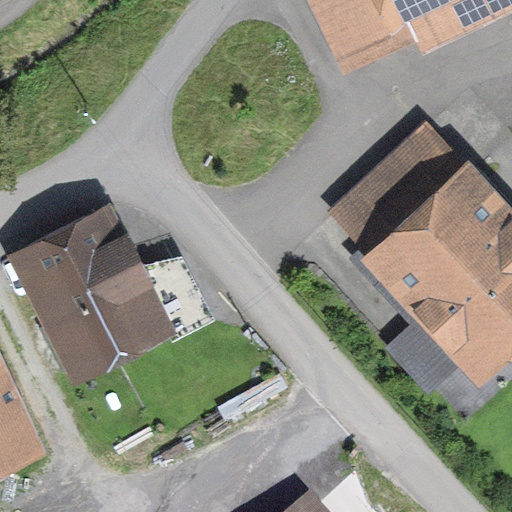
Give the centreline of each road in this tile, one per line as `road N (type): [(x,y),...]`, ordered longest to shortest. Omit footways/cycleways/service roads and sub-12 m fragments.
road 1 (unclassified): [(453,511),(135,174)]
road 2 (unclassified): [(135,174),(140,103),(215,0)]
road 3 (unclassified): [(135,174),(52,179),(0,198)]
